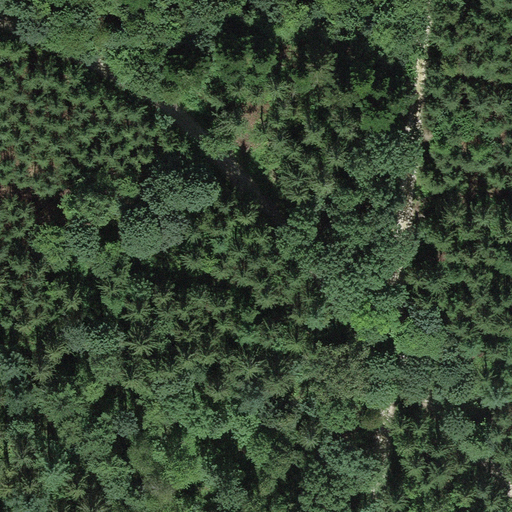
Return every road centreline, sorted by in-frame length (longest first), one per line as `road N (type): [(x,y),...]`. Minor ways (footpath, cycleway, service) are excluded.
road 1 (track): [(0,20),(112,70),(183,114),(511,489)]
road 2 (track): [(373,511),(426,0)]
